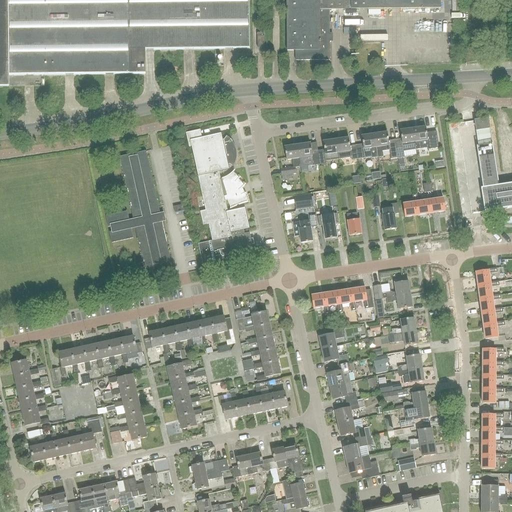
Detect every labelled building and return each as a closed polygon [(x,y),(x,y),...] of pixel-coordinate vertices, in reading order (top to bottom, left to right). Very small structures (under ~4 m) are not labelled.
[(0,0),(0,87),(9,87),(9,76),(8,0),(0,0)] [(8,0),(9,76),(146,74),(145,50),(250,49),(249,0),(8,0)] [(286,0),(287,50),(295,51),(295,61),(330,60),(329,42),(331,42),(331,35),(330,35),(329,10),(383,9),(383,0),(286,0)] [(383,0),(383,9),(440,9),(440,0),(383,0)] [(489,120),(476,122),(478,133),(490,131),(489,120)] [(416,150),(428,149),(428,150),(439,149),(436,132),(427,134),(426,128),(413,130),(416,150)] [(401,139),(395,140),(398,158),(403,158),(404,158),(403,151),(409,150),(409,151),(416,150),(413,130),(400,132),(401,139)] [(228,170),(227,166),(229,166),(233,168),(234,166),(235,164),(235,163),(236,161),(236,160),(236,158),(237,157),(237,155),(237,154),(236,151),(236,149),(235,148),(235,146),(234,145),(233,144),(232,142),(231,141),(230,140),(229,139),(228,138),(226,137),(223,140),(221,141),(220,135),(201,139),(199,131),(185,134),(188,148),(192,147),(197,171),(196,171),(198,177),(218,172),(228,170)] [(490,131),(478,133),(479,146),(492,144),(490,131)] [(398,158),(395,140),(388,141),(387,133),(374,135),(377,158),(383,157),(382,152),(389,151),(391,159),(398,158)] [(359,159),(365,159),(371,158),(371,159),(377,158),(374,135),(362,137),(363,145),(357,145),(359,159)] [(339,160),(351,158),(351,160),(359,159),(357,145),(350,146),(349,139),(335,140),(339,160)] [(326,164),(326,161),(339,160),(335,140),(323,142),(324,150),(318,151),(320,165),(326,164)] [(300,167),(301,174),(308,173),(306,157),(312,156),(313,166),(320,165),(318,151),(311,152),(310,144),(297,146),(300,167)] [(295,168),(300,167),(297,146),(285,147),(287,160),(292,159),(293,168),(280,169),(282,181),(292,179),(291,175),(296,174),(295,168)] [(105,217),(108,228),(112,227),(113,232),(109,233),(111,244),(133,239),(131,229),(134,228),(147,283),(174,277),(146,151),(119,157),(133,221),(129,222),(127,212),(105,217)] [(494,156),(479,158),(483,189),(487,212),(511,208),(511,183),(499,185),(494,156)] [(211,241),(211,242),(228,238),(233,237),(228,213),(225,202),(227,202),(230,209),(234,207),(238,205),(243,203),(247,202),(244,194),(241,188),(244,186),(241,183),(237,180),(239,179),(232,173),(231,174),(230,175),(229,176),(227,177),(225,178),(224,178),(221,179),(220,180),(218,172),(198,177),(205,211),(200,212),(203,226),(209,224),(212,241),(211,241)] [(293,197),(295,210),(312,207),(310,195),(293,197)] [(373,208),(380,207),(378,195),(371,196),(373,208)] [(405,219),(418,217),(416,204),(417,204),(416,195),(412,196),(413,204),(403,206),(405,219)] [(357,210),(364,209),(362,198),(355,199),(357,210)] [(429,202),(431,215),(444,212),(442,200),(429,202)] [(416,204),(418,217),(431,215),(429,202),(417,204),(416,204)] [(390,205),(391,210),(383,211),(383,217),(382,217),(385,232),(396,230),(394,215),(398,215),(397,204),(390,205)] [(245,209),(228,213),(233,237),(244,235),(243,230),(249,229),(245,209)] [(337,214),(317,217),(319,227),(323,226),(325,240),(336,238),(334,224),(338,224),(337,214)] [(357,214),(347,216),(348,222),(347,222),(349,237),(361,235),(359,220),(360,220),(359,216),(357,217),(357,214)] [(293,224),(295,237),(300,237),(301,244),(313,242),(310,227),(309,221),(293,224)] [(234,243),(239,262),(255,258),(250,233),(244,235),(233,237),(234,243)] [(211,241),(198,244),(204,270),(216,267),(239,262),(234,243),(229,244),(228,238),(211,242),(211,241)] [(475,273),(477,287),(490,285),(490,284),(489,275),(497,273),(496,269),(488,270),(488,272),(475,273)] [(391,293),(382,294),(383,299),(386,299),(387,299),(410,295),(408,282),(394,284),(395,293),(391,294),(391,293)] [(477,287),(479,300),(492,298),(492,297),(490,288),(499,286),(498,282),(490,284),(490,285),(477,287)] [(375,301),(382,300),(382,294),(380,286),(373,287),(375,301)] [(365,310),(369,309),(373,309),(370,291),(365,291),(365,288),(351,290),(353,303),(355,303),(364,302),(365,310)] [(356,311),(355,303),(353,303),(351,290),(338,292),(340,305),(342,305),(350,304),(351,312),(356,311)] [(343,313),(342,305),(340,305),(338,292),(325,294),(327,307),(329,307),(337,306),(338,314),(343,313)] [(330,315),(329,307),(327,307),(325,294),(311,296),(313,309),(324,307),(325,316),(330,315)] [(412,309),(410,295),(387,299),(387,304),(393,304),(393,303),(397,302),(398,311),(412,309)] [(500,295),(492,297),(492,298),(479,300),(481,313),(494,312),(494,310),(492,301),(501,300),(500,295)] [(502,309),(494,310),(494,312),(481,313),(483,327),(496,325),(495,323),(494,314),(503,313),(502,309)] [(245,333),(254,331),(254,328),(269,325),(267,312),(251,316),(253,327),(244,328),(245,330),(245,333)] [(224,316),(211,319),(215,334),(217,334),(224,332),(226,341),(231,340),(229,331),(233,330),(231,318),(225,319),(224,316)] [(211,319),(199,322),(202,337),(205,336),(212,335),(214,344),(219,343),(217,334),(215,334),(211,319)] [(392,331),(392,336),(416,332),(414,319),(400,322),(401,330),(397,331),(397,330),(392,331)] [(245,330),(244,328),(242,320),(236,321),(238,332),(245,330)] [(199,322),(186,325),(190,340),(192,339),(200,337),(202,347),(207,346),(205,336),(202,337),(199,322)] [(496,325),(483,327),(484,340),(497,338),(496,328),(504,327),(504,322),(495,323),(496,325)] [(186,325),(174,328),(177,342),(180,342),(187,340),(189,349),(194,348),(192,339),(190,340),(186,325)] [(254,328),(254,331),(256,339),(247,341),(248,345),(257,343),(256,341),(272,337),(269,325),(254,328)] [(174,328),(161,330),(164,345),(167,345),(175,343),(177,352),(182,351),(180,342),(177,342),(174,328)] [(342,339),(340,330),(340,328),(330,330),(331,335),(319,338),(321,350),(336,347),(334,340),(342,339)] [(161,330),(149,333),(150,341),(152,348),(163,346),(165,355),(170,354),(167,345),(164,345),(161,330)] [(418,346),(416,332),(392,336),(388,336),(389,345),(403,343),(404,348),(418,346)] [(124,355),(121,355),(123,364),(128,363),(126,354),(137,352),(137,353),(142,352),(140,343),(135,344),(133,337),(121,339),(124,355)] [(256,341),(257,343),(259,351),(250,353),(251,357),(259,355),(259,353),(275,350),(272,337),(256,341)] [(113,357),(121,355),(124,355),(121,339),(109,342),(112,357),(109,358),(111,367),(115,366),(113,357)] [(101,360),(109,358),(112,357),(109,342),(96,345),(100,360),(97,361),(98,369),(103,368),(101,360)] [(89,362),(97,361),(100,360),(96,345),(84,348),(87,363),(85,363),(86,372),(91,371),(89,362)] [(338,366),(349,364),(347,355),(338,357),(336,347),(321,350),(324,363),(337,360),(338,366)] [(77,365),(85,363),(87,363),(84,348),(72,350),(75,365),(72,366),(74,375),(78,374),(77,365)] [(482,350),(482,363),(495,364),(495,362),(495,353),(503,353),(503,349),(495,349),(495,350),(482,350)] [(65,368),(72,366),(75,365),(72,350),(59,353),(62,368),(61,368),(63,377),(67,377),(65,368)] [(259,353),(259,355),(261,363),(253,365),(251,359),(242,362),(244,372),(262,368),(262,365),(277,362),(275,350),(259,353)] [(389,361),(404,360),(403,353),(388,354),(389,361)] [(398,373),(421,369),(419,356),(405,359),(407,367),(403,368),(403,367),(397,368),(398,373)] [(167,368),(170,380),(184,377),(184,375),(182,367),(191,365),(190,360),(181,362),(182,364),(167,368)] [(12,364),(14,376),(29,373),(30,376),(39,374),(38,369),(28,371),(26,361),(12,364)] [(262,365),(262,368),(264,375),(255,377),(256,382),(265,380),(265,378),(280,375),(277,362),(262,365)] [(482,363),(482,377),(495,377),(495,376),(495,367),(503,367),(503,363),(495,362),(495,364),(482,363)] [(351,373),(351,372),(355,371),(353,364),(349,364),(338,366),(339,372),(327,374),(330,387),(350,383),(348,373),(351,373)] [(53,382),(59,381),(57,369),(50,370),(53,382)] [(403,385),(409,384),(409,385),(423,383),(421,369),(398,373),(399,378),(402,378),(403,385)] [(252,370),(244,372),(246,383),(254,381),(252,370)] [(14,376),(17,389),(32,386),(32,388),(41,387),(40,382),(31,384),(30,376),(29,373),(14,376)] [(170,380),(173,392),(187,389),(187,387),(185,380),(194,378),(193,373),(184,375),(184,377),(170,380)] [(109,384),(110,383),(120,381),(121,389),(122,391),(137,388),(134,375),(119,379),(118,376),(108,379),(109,384)] [(81,378),(82,385),(90,383),(89,376),(81,378)] [(482,377),(482,391),(495,391),(495,390),(495,380),(503,381),(503,376),(495,376),(495,377),(482,377)] [(368,380),(370,388),(376,387),(374,378),(368,380)] [(345,397),(346,403),(357,401),(355,392),(352,393),(350,383),(330,387),(332,400),(345,397)] [(391,383),(379,385),(380,394),(392,392),(391,383)] [(190,402),(190,400),(188,392),(197,390),(196,385),(187,387),(187,389),(173,392),(175,405),(190,402)] [(34,396),(32,388),(32,386),(17,389),(20,401),(35,398),(35,400),(44,398),(43,394),(34,396)] [(267,387),(269,396),(272,395),(275,410),(288,407),(285,392),(273,395),(272,386),(267,387)] [(122,391),(121,389),(111,392),(112,396),(122,394),(124,401),(124,403),(139,400),(137,388),(122,391)] [(263,412),(275,410),(272,395),(269,396),(261,397),(259,388),(255,389),(256,398),(260,398),(263,412)] [(495,391),(482,391),(482,405),(495,405),(495,394),(503,394),(503,390),(495,390),(495,391)] [(250,415),(263,412),(260,398),(256,398),(249,400),(247,391),(242,392),(244,401),(247,400),(250,415)] [(398,400),(396,392),(396,391),(380,394),(382,403),(398,400)] [(404,410),(427,406),(425,393),(411,395),(412,404),(409,404),(409,403),(403,404),(404,410)] [(238,418),(250,415),(247,400),(244,401),(236,403),(234,394),(230,395),(232,404),(235,403),(238,418)] [(225,420),(238,418),(235,403),(232,404),(225,405),(223,396),(218,397),(220,407),(222,406),(225,420)] [(37,408),(35,400),(35,398),(20,401),(22,414),(37,411),(38,413),(47,411),(46,406),(37,408)] [(199,398),(190,400),(190,402),(175,405),(178,417),(193,414),(192,412),(191,404),(200,402),(199,398)] [(124,401),(114,403),(113,403),(114,406),(114,408),(124,406),(126,414),(126,416),(142,413),(139,400),(124,403),(124,401)] [(335,412),(338,424),(352,421),(350,411),(359,409),(357,401),(346,403),(347,409),(335,412)] [(404,410),(404,415),(405,421),(399,422),(400,428),(413,426),(412,421),(415,420),(415,421),(429,419),(427,406),(404,410)] [(201,410),(192,412),(193,414),(178,417),(181,430),(196,426),(194,416),(203,414),(201,410)] [(39,420),(38,413),(37,411),(22,414),(25,426),(40,423),(40,425),(50,423),(49,418),(39,420)] [(145,425),(142,413),(126,416),(126,414),(117,416),(118,420),(127,418),(129,426),(129,428),(145,425)] [(495,429),(495,428),(495,419),(502,419),(502,415),(495,415),(495,416),(482,416),(482,429),(495,429)] [(92,434),(94,434),(101,432),(98,420),(87,423),(90,435),(82,437),(80,437),(83,452),(96,449),(92,434)] [(368,428),(363,429),(354,431),(352,421),(338,424),(340,437),(353,434),(354,440),(370,437),(368,428)] [(147,438),(145,425),(129,428),(129,426),(120,428),(121,433),(130,431),(132,441),(147,438)] [(71,454),(83,452),(80,437),(82,437),(79,427),(75,428),(77,438),(69,439),(67,440),(71,454)] [(503,428),(495,428),(495,429),(482,429),(482,443),(495,443),(495,442),(495,432),(502,432),(502,429),(503,428)] [(58,457),(71,454),(67,440),(69,439),(67,430),(63,431),(65,440),(57,442),(55,443),(58,457)] [(409,447),(433,443),(431,430),(417,432),(418,441),(414,441),(414,440),(408,441),(409,447)] [(112,445),(122,442),(119,431),(110,433),(112,445)] [(46,460),(58,457),(55,443),(57,442),(55,433),(50,434),(52,443),(45,445),(42,445),(46,460)] [(33,463),(46,460),(42,445),(45,445),(43,436),(38,437),(40,446),(30,448),(33,463)] [(358,448),(367,447),(372,446),(370,437),(354,440),(355,446),(343,449),(346,461),(360,458),(358,448)] [(495,443),(482,443),(482,456),(495,456),(495,455),(495,446),(502,446),(502,442),(495,442),(495,443)] [(435,456),(433,443),(409,447),(410,452),(416,451),(416,450),(419,449),(421,458),(435,456)] [(289,447),(284,448),(288,467),(290,480),(301,478),(300,472),(294,473),(291,459),(298,458),(295,446),(294,444),(289,445),(289,447)] [(284,448),(278,450),(278,448),(272,449),(273,451),(272,451),(273,459),(268,460),(270,471),(278,469),(288,467),(284,448)] [(260,453),(259,454),(258,452),(253,453),(253,455),(248,456),(253,474),(257,473),(256,467),(261,466),(262,472),(270,471),(268,460),(261,461),(260,453)] [(248,456),(243,457),(243,455),(237,456),(238,458),(237,459),(238,466),(232,468),(234,478),(242,477),(241,471),(246,469),(247,475),(253,474),(248,456)] [(495,456),(482,456),(481,470),(495,470),(495,459),(502,459),(502,455),(495,455),(495,456)] [(368,456),(360,458),(346,461),(349,474),(360,471),(362,476),(377,473),(375,462),(370,463),(368,456)] [(398,462),(400,472),(415,469),(413,458),(398,462)] [(220,472),(220,473),(228,471),(226,460),(211,463),(212,469),(205,471),(203,463),(192,466),(194,478),(220,472)] [(222,477),(220,473),(220,472),(194,478),(197,490),(208,488),(207,481),(222,477)] [(143,477),(144,484),(136,485),(135,478),(123,481),(126,494),(131,492),(131,493),(158,487),(155,474),(143,477)] [(234,479),(224,481),(225,490),(236,488),(234,479)] [(305,496),(303,490),(305,489),(304,484),(302,484),(294,485),(293,480),(282,482),(284,490),(287,489),(289,499),(305,496)] [(108,502),(118,500),(120,507),(128,505),(125,491),(119,493),(116,483),(104,485),(106,497),(107,502),(108,502)] [(107,502),(106,497),(104,485),(91,488),(94,500),(96,509),(103,507),(104,511),(109,511),(108,502),(107,502)] [(157,507),(156,501),(161,500),(158,487),(131,493),(132,498),(147,495),(148,502),(143,503),(144,509),(157,507)] [(481,501),(507,501),(507,495),(500,495),(500,497),(498,497),(498,487),(481,487),(481,501)] [(78,501),(78,502),(73,503),(75,511),(89,511),(89,510),(96,509),(94,500),(91,488),(78,491),(80,501),(78,501)] [(56,511),(66,511),(67,511),(66,511),(75,511),(73,503),(67,504),(65,494),(53,497),(56,511)] [(275,501),(274,495),(266,497),(264,501),(265,504),(275,501)] [(442,511),(442,506),(444,506),(442,495),(412,501),(410,496),(402,498),(403,505),(370,511),(442,511)] [(308,501),(306,502),(305,496),(289,499),(282,501),(283,505),(289,504),(291,510),(284,511),(300,511),(300,510),(308,508),(307,507),(309,507),(308,501)] [(40,500),(42,511),(56,511),(53,497),(40,500)] [(209,500),(197,502),(199,511),(215,511),(227,510),(225,504),(219,506),(219,505),(211,507),(209,500)] [(507,505),(507,501),(481,501),(480,511),(497,511),(498,504),(500,504),(500,505),(507,505)]
